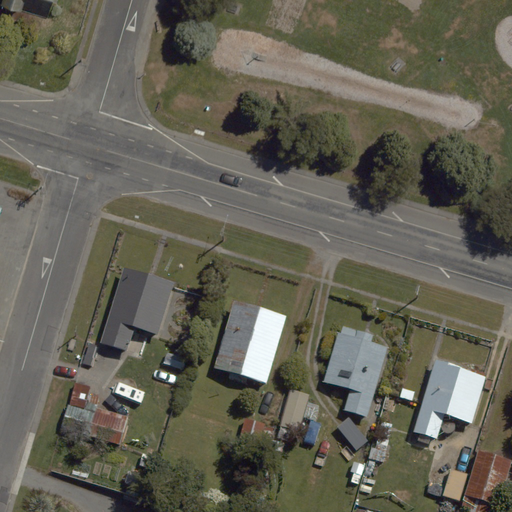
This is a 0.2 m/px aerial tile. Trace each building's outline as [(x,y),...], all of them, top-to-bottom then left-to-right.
[(0,0),(0,3),(47,19),(53,0),(0,0)] [(173,283),(124,267),(99,344),(126,352),(135,327),(156,334),(173,283)] [(288,316),(235,300),(215,368),(268,383),(288,316)] [(356,338),(338,333),(323,382),(348,390),(342,410),(369,418),(391,347),(371,341),(372,336),(358,331),(356,338)] [(473,423),(488,376),(437,360),(414,431),(437,438),(444,414),(473,423)] [(102,391),(76,383),(63,427),(119,444),(128,416),(97,407),(102,391)] [(310,393),(290,388),(277,437),(297,442),(310,393)] [(368,440),(349,417),(337,426),(357,450),(368,440)] [(328,425),(317,419),(307,439),(318,444),(328,425)] [(511,461),(478,450),(464,495),(498,506),(511,461)] [(460,501),(467,474),(450,469),(443,496),(460,501)]
